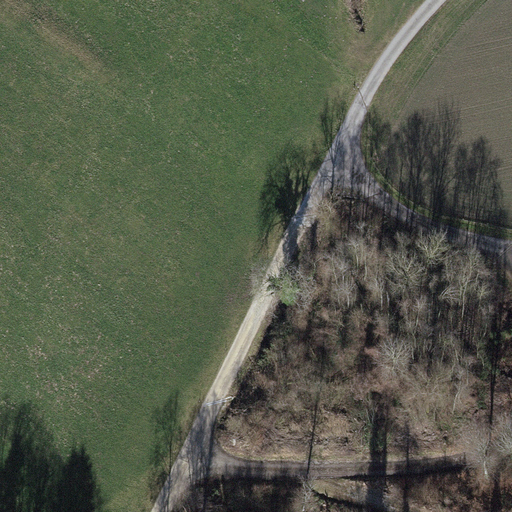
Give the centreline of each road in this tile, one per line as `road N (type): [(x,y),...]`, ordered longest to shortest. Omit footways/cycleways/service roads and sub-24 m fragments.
road 1 (track): [(166,511),(311,203),(340,163)]
road 2 (track): [(189,459),(255,474),(394,468),(511,444)]
road 3 (track): [(340,163),(430,232),(511,255)]
road 4 (track): [(435,0),(374,90),(340,163)]
